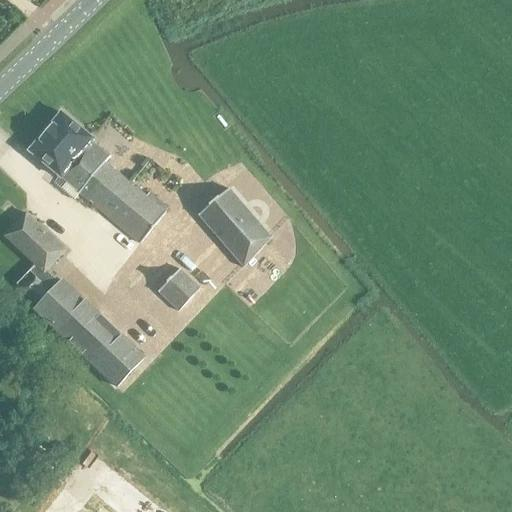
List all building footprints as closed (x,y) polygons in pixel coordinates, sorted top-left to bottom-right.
[(167,214),(142,193),(106,163),(111,158),(93,143),(95,140),(62,112),(29,152),(62,181),(63,179),(141,245),(167,214)] [(272,239),(230,189),(199,216),(244,269),(272,239)] [(37,263),(43,269),(46,265),(64,248),(26,211),(6,232),(37,263)] [(39,307),(35,311),(116,390),(144,361),(46,265),(43,269),(37,263),(31,269),(35,274),(36,273),(54,291),(39,307)] [(39,307),(54,291),(36,273),(35,274),(21,289),(39,307)] [(159,296),(179,315),(201,293),(181,273),(159,296)]
